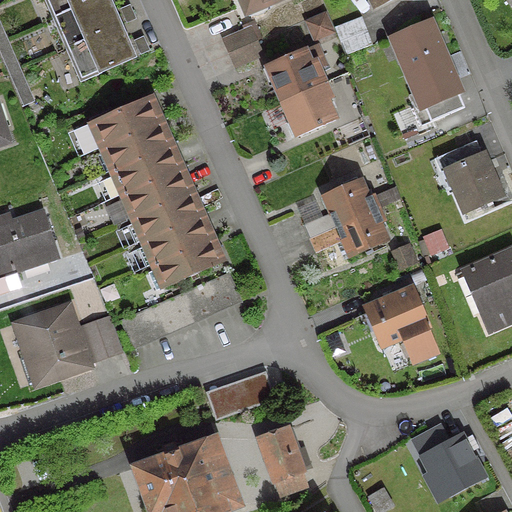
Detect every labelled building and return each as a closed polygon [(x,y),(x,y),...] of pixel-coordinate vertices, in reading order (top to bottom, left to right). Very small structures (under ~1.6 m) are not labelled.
[(43,0),(52,18),(92,0),(43,0)] [(96,0),(92,0),(52,18),(52,19),(58,17),(63,27),(57,30),(65,49),(117,26),(108,8),(100,11),(96,0)] [(264,10),(263,7),(279,0),(237,0),(244,15),(247,13),(249,17),(254,17),(260,15),(264,10)] [(368,0),(372,8),(389,0),(368,0)] [(312,41),(330,33),(322,15),(304,23),(312,41)] [(364,31),(359,18),(332,28),(337,42),(364,31)] [(442,58),(427,23),(390,39),(405,74),(442,58)] [(117,28),(117,26),(65,49),(66,50),(72,47),(77,58),(70,61),(79,81),(130,58),(122,39),(114,42),(109,31),(117,28)] [(248,28),(221,40),(226,54),(254,42),(248,28)] [(370,45),(364,31),(337,42),(342,56),(370,45)] [(0,56),(8,74),(17,70),(3,39),(0,40),(0,56)] [(260,56),(254,42),(226,54),(233,68),(260,56)] [(279,103),(323,84),(324,84),(317,69),(322,67),(314,48),(303,53),(302,51),(264,68),(279,103)] [(457,94),(442,58),(405,74),(420,109),(426,107),(432,121),(461,109),(455,95),(457,94)] [(31,102),(17,70),(8,74),(21,106),(31,102)] [(330,99),(323,84),(279,103),(295,137),(333,121),(324,102),(330,99)] [(90,152),(104,146),(153,124),(143,100),(79,129),(90,152)] [(100,176),(114,169),(164,148),(153,124),(104,146),(106,152),(92,158),(100,176)] [(463,213),(499,198),(480,155),(476,157),(470,144),(446,154),(451,167),(444,170),(463,213)] [(110,199),(124,193),(174,171),(164,148),(114,169),(116,175),(102,181),(110,199)] [(120,223),(135,216),(184,194),(174,171),(124,193),(127,199),(113,205),(120,223)] [(366,200),(358,182),(321,198),(328,214),(301,226),(307,240),(334,228),(377,209),(372,197),(366,200)] [(131,246),(145,240),(194,218),(184,194),(135,216),(137,222),(123,228),(131,246)] [(377,209),(334,228),(307,240),(313,254),(340,242),(347,258),(384,241),(376,224),(382,221),(377,209)] [(0,294),(19,288),(13,271),(53,258),(39,214),(7,225),(5,218),(0,219),(0,294)] [(141,269),(155,263),(205,241),(194,218),(145,240),(147,245),(133,252),(141,269)] [(433,256),(454,250),(448,231),(427,238),(433,256)] [(160,289),(215,265),(205,241),(155,263),(157,269),(143,275),(151,292),(160,289)] [(412,265),(404,247),(390,253),(398,271),(412,265)] [(511,253),(511,250),(466,269),(484,312),(479,314),(486,331),(511,319),(511,312),(508,303),(511,300),(511,253)] [(232,304),(220,278),(124,320),(136,346),(232,304)] [(379,346),(425,327),(410,290),(363,309),(379,346)] [(40,382),(41,384),(87,368),(77,336),(69,339),(59,310),(13,326),(23,357),(17,359),(26,387),(40,382)] [(93,355),(107,350),(98,322),(84,327),(93,355)] [(221,418),(281,400),(273,374),(213,392),(221,418)] [(256,440),(277,498),(305,488),(285,430),(256,440)] [(441,447),(435,435),(415,446),(431,475),(435,473),(446,495),(479,477),(458,437),(441,447)] [(148,511),(150,511),(162,508),(163,511),(219,511),(237,505),(225,472),(211,477),(199,445),(133,469),(148,511)] [(381,490),(368,497),(376,511),(381,511),(390,507),(381,490)]
